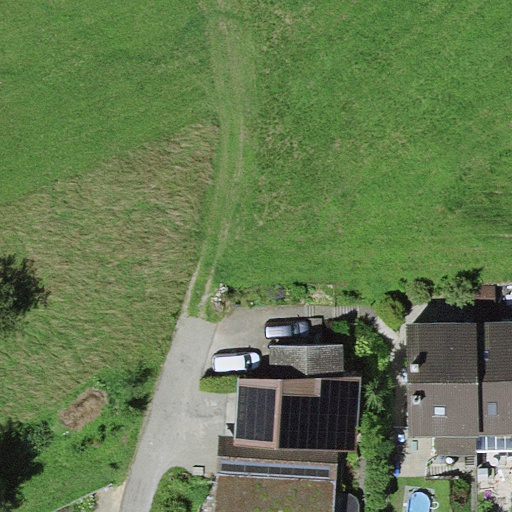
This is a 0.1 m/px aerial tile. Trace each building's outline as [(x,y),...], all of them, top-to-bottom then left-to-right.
[(511,320),(477,322),(480,436),(511,434),(511,320)] [(476,436),(480,436),(477,322),(407,323),(410,438),(434,436),(476,436)] [(270,344),(270,377),(344,380),(344,345),(270,344)] [(238,376),(235,435),(219,434),(215,511),(335,511),(338,451),(357,452),(361,381),(344,380),(270,377),(238,376)] [(511,450),(511,434),(480,436),(476,436),(477,451),(511,450)] [(477,456),(477,451),(476,436),(434,436),(434,456),(477,456)]
